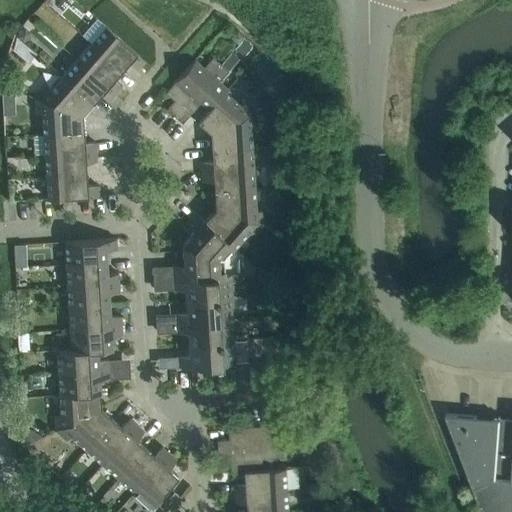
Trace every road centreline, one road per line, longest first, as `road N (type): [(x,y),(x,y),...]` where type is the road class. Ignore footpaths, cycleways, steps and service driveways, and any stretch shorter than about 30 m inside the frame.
road 1 (unclassified): [(511,360),(453,354),(403,328),(382,300),(365,257),(366,0)]
road 2 (residential): [(159,415),(148,397),(140,235)]
road 3 (residential): [(140,235),(111,223),(0,228)]
road 4 (residential): [(120,110),(140,235)]
